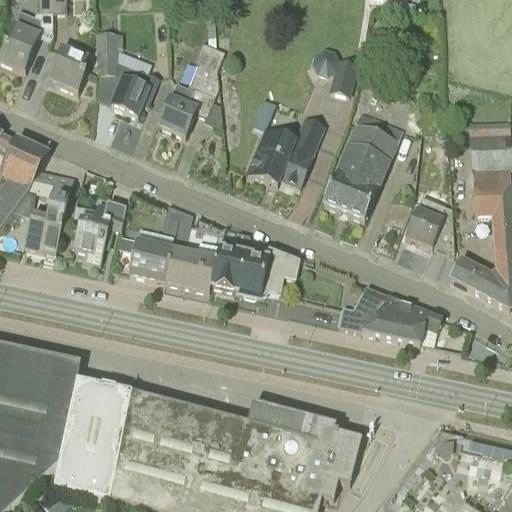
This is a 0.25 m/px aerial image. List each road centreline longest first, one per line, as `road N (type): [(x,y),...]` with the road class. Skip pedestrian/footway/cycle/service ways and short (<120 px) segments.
road 1 (unclassified): [(511,341),(451,308),(0,121)]
road 2 (primary): [(425,389),(0,297)]
road 3 (residential): [(363,511),(405,450),(425,389)]
